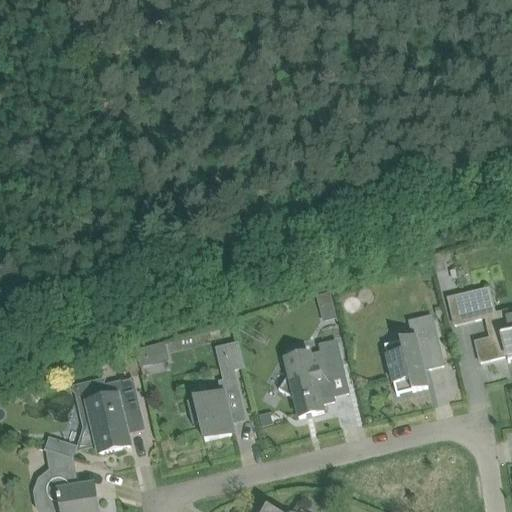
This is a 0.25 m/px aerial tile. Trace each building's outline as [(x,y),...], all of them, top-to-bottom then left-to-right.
[(441,255),(430,257),(433,269),(443,266),(441,255)] [(489,290),(449,300),(455,327),(487,320),(491,340),(476,344),(481,364),(511,357),(511,319),(510,320),(508,313),(495,316),(489,290)] [(403,354),(388,358),(394,385),(410,381),(413,393),(428,389),(424,372),(431,371),(444,367),(439,348),(438,344),(432,318),(419,321),(409,324),(413,341),(401,344),(403,354)] [(289,376),(280,391),(295,402),(300,420),(325,414),(323,406),(335,403),(334,399),(349,396),(345,378),(337,343),(320,347),(322,356),(311,359),(311,356),(286,362),(289,376)] [(385,348),(388,358),(403,354),(401,344),(385,348)] [(239,346),(226,349),(228,358),(226,359),(227,363),(229,363),(231,372),(245,369),(239,346)] [(189,403),(188,404),(193,427),(195,427),(195,425),(201,424),(205,443),(233,436),(233,437),(235,437),(232,427),(230,417),(242,414),(242,415),(244,415),(236,381),(224,384),(221,385),(223,395),(222,395),(196,402),(196,403),(190,404),(189,403)] [(410,381),(394,385),(397,396),(413,393),(410,381)] [(104,383),(73,390),(75,393),(88,406),(90,416),(84,435),(80,451),(98,447),(100,456),(123,450),(131,448),(129,442),(128,437),(123,415),(139,411),(132,382),(100,390),(104,383)] [(270,413),(258,416),(261,428),(272,425),(270,413)] [(78,490),(73,462),(74,460),(46,451),(45,452),(47,453),(50,475),(40,482),(36,494),(35,494),(35,496),(37,495),(39,510),(40,511),(98,511),(95,487),(78,490)]
